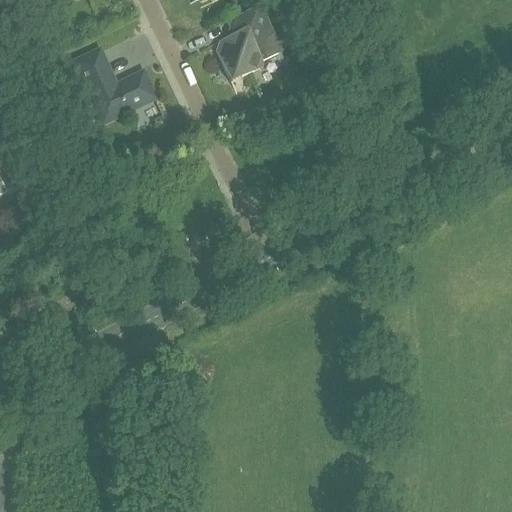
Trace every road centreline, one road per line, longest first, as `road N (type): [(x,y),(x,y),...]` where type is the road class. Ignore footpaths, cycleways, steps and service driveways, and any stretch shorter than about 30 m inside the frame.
road 1 (tertiary): [(0,395),(270,258)]
road 2 (residential): [(270,258),(148,0)]
road 3 (tertiary): [(270,258),(511,130)]
road 4 (track): [(103,253),(0,38)]
